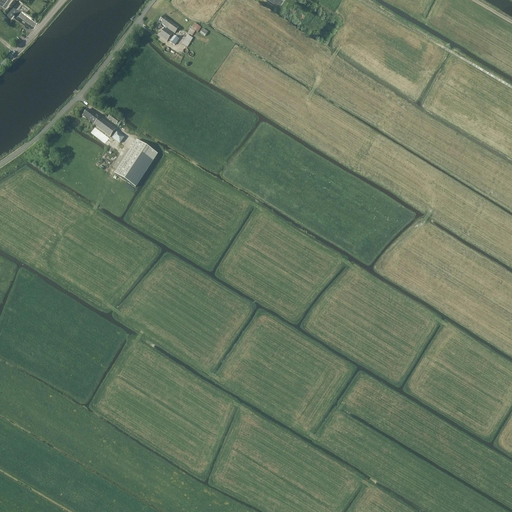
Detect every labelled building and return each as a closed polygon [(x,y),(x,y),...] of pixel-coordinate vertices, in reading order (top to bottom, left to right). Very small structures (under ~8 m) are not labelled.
[(20,20),(24,14),(21,12),(18,9),(22,4),(19,1),(15,6),(6,15),(11,19),(14,15),(16,17),(20,20)] [(29,18),(24,14),(20,20),(25,24),(29,18)] [(175,34),(179,28),(163,17),(159,22),(175,34)] [(37,24),(33,21),(29,27),(28,28),(31,30),(32,29),(37,24)] [(173,34),(164,28),(159,36),(167,42),(173,34)] [(175,45),(179,40),(174,36),(170,42),(175,45)] [(100,118),(99,118),(88,109),(82,117),(94,125),(94,126),(110,138),(116,130),(100,118)] [(118,123),(119,121),(110,115),(107,119),(116,125),(118,123)] [(108,140),(95,131),(93,135),(105,144),(108,146),(111,142),(108,140)] [(120,144),(124,138),(117,132),(112,138),(120,144)] [(141,135),(119,168),(139,182),(162,149),(141,135)]
